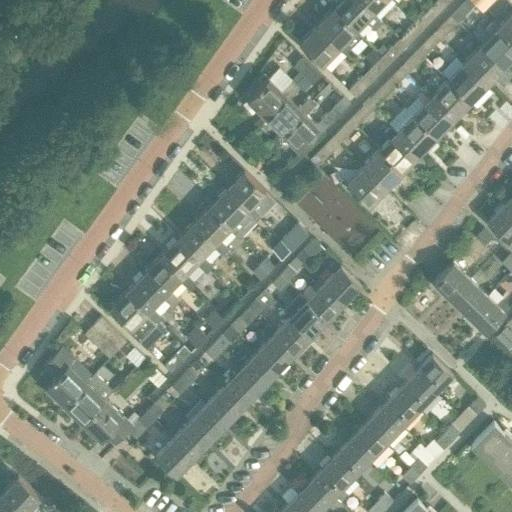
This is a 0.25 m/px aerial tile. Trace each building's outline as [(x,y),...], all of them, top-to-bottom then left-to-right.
[(331,5),(355,28),(364,18),(374,27),(382,20),(372,10),(361,0),(334,0),(334,2),(331,5)] [(361,0),(372,10),(381,0),(361,0)] [(440,10),(448,0),(434,0),(432,2),(440,10)] [(457,20),(473,3),(469,0),(461,0),(449,13),(457,20)] [(423,27),(440,10),(432,2),(415,20),(423,27)] [(345,52),(352,44),(345,38),(355,28),(331,5),(315,22),(339,45),(345,52)] [(511,8),(496,25),(511,40),(511,8)] [(441,37),(457,20),(449,13),(433,30),(441,37)] [(503,64),(511,54),(511,40),(496,25),(490,19),(484,26),(490,31),(480,42),(503,64)] [(407,44),(415,35),(423,27),(415,20),(399,36),(407,44)] [(322,63),(322,62),(339,45),(315,22),(298,40),(322,63)] [(423,55),(441,37),(433,30),(415,48),(423,55)] [(390,61),(407,44),(399,36),(387,48),(382,43),(378,47),(383,53),(382,54),(390,61)] [(486,81),(503,64),(480,42),(463,59),(486,81)] [(406,72),(423,55),(415,48),(399,65),(406,72)] [(373,79),(390,61),(382,54),(365,71),(373,79)] [(303,73),(311,64),(302,55),(293,64),(303,73)] [(469,99),(486,81),(463,59),(446,77),(469,99)] [(312,82),(320,73),(311,64),(303,73),(312,82)] [(390,89),(406,72),(399,65),(383,82),(390,89)] [(245,96),(263,114),(285,91),(288,94),(298,84),(291,78),(287,81),(285,83),(273,71),(269,77),(266,74),(245,96)] [(356,96),(373,79),(365,71),(348,89),(356,96)] [(429,94),(452,117),(469,99),(446,77),(429,94)] [(373,106),(390,89),(383,82),(366,100),(373,106)] [(422,101),(413,111),(436,133),(437,132),(441,135),(449,127),(445,124),(452,117),(429,94),(423,87),(415,95),(422,101)] [(285,91),(263,114),(281,130),(302,108),(306,112),(315,101),(308,94),(298,105),(288,94),(285,91)] [(322,129),(333,118),(349,100),(342,94),(327,111),(316,122),(306,112),(302,108),(281,130),(299,148),(319,127),(322,129)] [(356,123),(373,106),(366,100),(349,116),(356,123)] [(419,151),(436,133),(413,111),(396,129),(419,151)] [(339,141),(356,123),(349,116),(332,134),(339,141)] [(412,158),(419,151),(396,129),(390,123),(383,130),(389,136),(379,145),(402,168),(404,166),(407,170),(415,162),(412,158)] [(322,158),(339,141),(332,134),(315,151),(322,158)] [(385,185),(402,168),(379,145),(362,163),(385,185)] [(317,164),(322,158),(315,151),(309,157),(317,164)] [(368,203),(385,185),(362,163),(345,181),(368,203)] [(243,168),(226,185),(248,206),(244,210),(255,220),(275,199),(243,168)] [(226,185),(210,203),(231,223),(227,227),(238,237),(255,220),(244,210),(248,206),(226,185)] [(487,219),(507,238),(511,232),(511,208),(505,201),(487,219)] [(210,203),(193,220),(214,240),(211,244),(221,254),(228,247),(218,237),(227,227),(231,223),(210,203)] [(193,220),(176,237),(197,258),(194,261),(205,272),(212,264),(201,254),(211,244),(214,240),(193,220)] [(298,221),(281,238),(291,248),(308,230),(298,221)] [(484,243),(493,234),(484,226),(476,234),(484,243)] [(296,253),(304,262),(311,255),(322,245),(313,236),(303,246),(296,253)] [(176,237),(160,254),(181,275),(177,278),(188,289),(195,282),(184,271),(194,261),(197,258),(176,237)] [(272,248),(281,257),(291,248),(281,238),(272,248)] [(509,269),(511,266),(511,254),(509,252),(500,260),(509,269)] [(160,254),(143,272),(164,292),(161,296),(171,306),(179,298),(168,287),(177,278),(181,275),(160,254)] [(252,269),(261,278),(274,265),(264,256),(252,269)] [(453,258),(433,278),(451,295),(470,275),(453,258)] [(323,280),(343,300),(361,282),(341,262),(340,263),(336,259),(328,267),(332,271),(323,280)] [(280,271),(288,279),(297,271),(288,262),(280,271)] [(271,280),(280,288),(288,279),(280,271),(271,280)] [(143,272),(126,289),(147,309),(144,313),(154,323),(161,316),(151,306),(161,296),(164,292),(143,272)] [(470,275),(451,295),(468,311),(487,292),(470,275)] [(306,297),(327,317),(343,300),(323,280),(319,276),(311,284),(316,288),(306,297)] [(255,314),(263,305),(271,306),(276,301),(263,288),(246,306),(255,314)] [(119,316),(116,318),(139,340),(154,323),(144,313),(147,309),(126,289),(109,306),(119,316)] [(290,315),(310,334),(327,317),(306,297),(299,290),(283,308),(290,315)] [(487,292),(468,311),(486,329),(505,309),(507,307),(500,300),(498,302),(487,292)] [(238,314),(246,323),(255,314),(246,306),(238,314)] [(204,318),(214,327),(223,317),(214,308),(204,318)] [(92,324),(118,349),(126,340),(101,315),(92,324)] [(273,332),(293,352),(310,334),(290,315),(273,332)] [(84,332),(109,357),(118,349),(92,324),(84,332)] [(511,330),(506,325),(495,335),(506,346),(511,340),(511,330)] [(187,336),(196,345),(206,335),(196,326),(187,336)] [(212,340),(221,349),(229,340),(221,332),(212,340)] [(256,349),(276,369),(293,352),(273,332),(256,349)] [(204,349),(213,357),(221,349),(212,340),(204,349)] [(183,344),(163,363),(171,371),(190,351),(183,344)] [(45,385),(63,402),(91,373),(62,345),(44,364),(55,375),(45,385)] [(239,367),(259,386),(276,369),(256,349),(239,367)] [(435,389),(453,371),(433,351),(415,369),(435,389)] [(190,363),(197,370),(202,364),(196,358),(190,363)] [(179,375),(188,383),(196,375),(187,366),(179,375)] [(223,384),(243,404),(259,386),(239,367),(223,384)] [(419,406),(435,389),(415,369),(398,386),(419,406)] [(63,402),(81,420),(103,397),(112,388),(94,371),(91,373),(63,402)] [(171,384),(179,392),(188,383),(179,375),(171,384)] [(206,401),(226,421),(243,404),(223,384),(206,401)] [(402,424),(419,406),(398,386),(381,403),(402,424)] [(468,421),(485,403),(476,395),(459,413),(468,421)] [(126,429),(132,424),(139,416),(134,411),(126,419),(103,397),(81,420),(99,437),(104,432),(114,442),(126,429)] [(145,410),(154,418),(162,409),(154,401),(145,410)] [(189,419),(209,438),(226,421),(206,401),(189,419)] [(385,441),(402,424),(381,403),(364,421),(385,441)] [(137,418),(146,427),(154,418),(145,410),(137,418)] [(451,438),(468,421),(459,413),(443,430),(451,438)] [(172,436),(192,456),(209,438),(189,419),(172,436)] [(511,437),(493,419),(471,441),(511,481),(511,437)] [(368,458),(385,441),(364,421),(347,438),(368,458)] [(434,455),(451,438),(443,430),(426,448),(434,455)] [(172,436),(155,454),(175,474),(192,456),(172,436)] [(351,475),(368,458),(347,438),(330,455),(351,475)] [(397,440),(392,446),(399,453),(404,447),(397,440)] [(139,468),(149,457),(137,445),(127,455),(139,468)] [(434,455),(426,448),(425,447),(417,455),(418,456),(409,465),(417,473),(434,455)] [(351,475),(330,455),(313,472),(334,493),(341,500),(349,491),(342,484),(351,475)] [(408,482),(417,473),(409,465),(400,474),(408,482)] [(317,510),(334,493),(313,472),(296,490),(317,510)] [(0,491),(21,511),(39,493),(17,473),(0,490),(0,491)] [(284,511),(314,511),(317,510),(296,490),(279,507),(284,511)] [(0,511),(20,511),(21,511),(0,491),(0,511)] [(383,507),(391,500),(382,491),(375,499),(383,507)] [(432,511),(417,497),(401,511),(432,511)] [(370,511),(378,511),(383,507),(375,499),(366,508),(370,511)]
